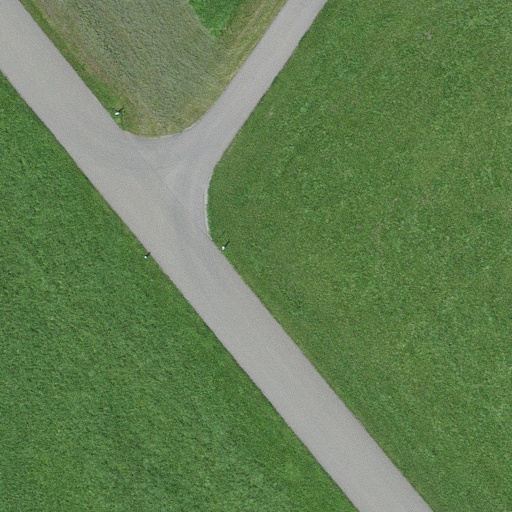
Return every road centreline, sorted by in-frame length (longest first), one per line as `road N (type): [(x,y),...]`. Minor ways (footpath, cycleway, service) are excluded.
road 1 (residential): [(0,10),(170,234),(404,511)]
road 2 (track): [(322,0),(170,234)]
